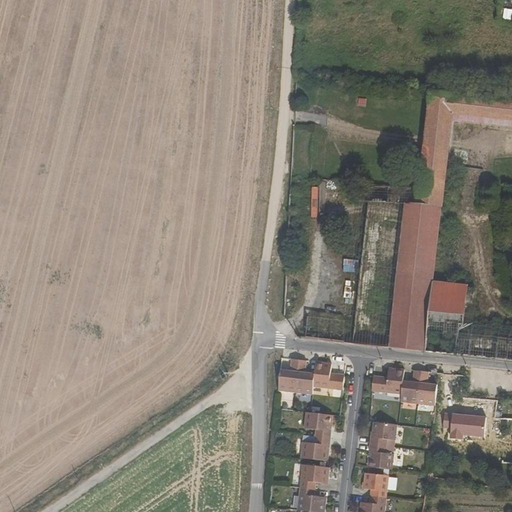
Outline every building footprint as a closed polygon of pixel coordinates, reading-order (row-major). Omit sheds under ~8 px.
[(511,100),(430,91),(420,187),(418,204),(443,207),(445,191),(454,113),(511,120),(511,100)] [(464,121),(511,126),(511,120),(454,113),(445,191),(456,193),(464,121)] [(359,202),(418,204),(420,187),(352,184),(351,202),(359,202)] [(347,321),(309,317),(306,339),(427,352),(435,282),(443,207),(418,204),(359,202),(347,321)] [(511,326),(475,322),(479,287),(435,282),(427,352),(511,360),(511,326)] [(265,336),(273,337),(274,325),(266,325),(265,336)] [(296,393),(299,360),(292,359),(290,371),(281,370),(278,391),(296,393)] [(314,388),(315,374),(306,373),(307,361),(299,360),(296,393),(313,396),(314,388)] [(331,373),(332,364),(316,362),(315,374),(314,388),(336,390),(338,374),(331,373)] [(405,370),(389,368),(388,377),(381,376),(379,392),(402,395),(403,381),(404,379),(405,370)] [(402,395),(401,403),(418,405),(422,372),(414,371),(413,382),(403,381),(402,395)] [(435,407),(438,385),(428,384),(429,372),(422,372),(418,405),(435,407)] [(306,413),(305,429),(316,430),(316,437),(331,439),(332,426),(334,416),(311,413),(306,413)] [(387,447),(388,440),(396,441),(398,425),(374,422),(373,432),(372,445),(387,447)] [(316,437),(304,435),(301,459),(328,462),(330,452),(331,439),(316,437)] [(511,445),(505,444),(503,463),(511,464),(511,445)] [(393,471),(395,454),(386,453),(387,447),(372,445),(371,458),(369,468),(393,471)] [(328,468),(303,465),(300,488),(316,489),(317,483),(328,484),(329,478),(330,468),(328,468)] [(364,489),(372,490),(371,497),(387,499),(390,476),(369,473),(366,473),(365,484),(364,489)] [(302,511),(310,511),(325,511),(326,504),(327,497),(315,496),(316,489),(300,488),(297,511),(302,511)] [(371,504),(363,503),(362,509),(361,511),(385,511),(387,499),(371,497),(371,504)]
